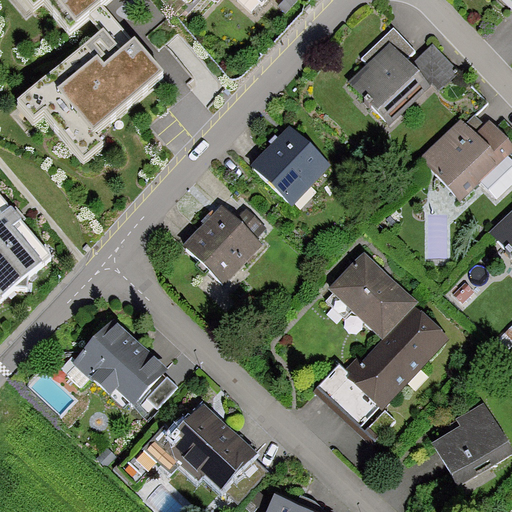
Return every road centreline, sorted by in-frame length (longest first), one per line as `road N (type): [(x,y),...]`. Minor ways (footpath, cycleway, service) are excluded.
road 1 (residential): [(108,261),(377,511)]
road 2 (residential): [(108,261),(347,0)]
road 3 (residential): [(0,369),(108,261)]
road 4 (residential): [(426,0),(511,87)]
